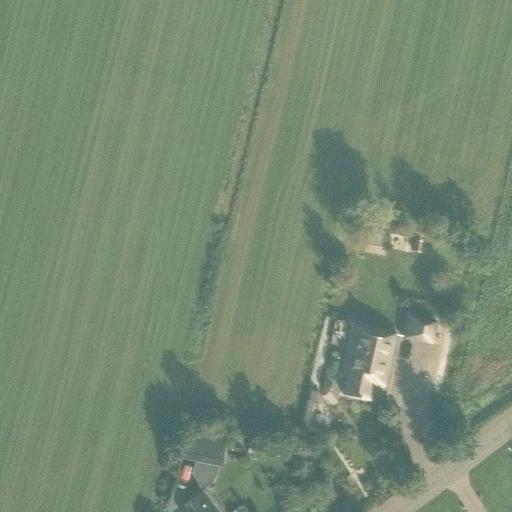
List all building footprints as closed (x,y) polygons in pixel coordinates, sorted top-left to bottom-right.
[(413,238),(411,249),(419,250),(421,239),(413,238)] [(430,344),(435,321),(408,315),(403,338),(430,344)] [(382,386),(394,334),(353,325),(341,377),(345,378),(342,395),(367,400),(371,384),(382,386)] [(225,440),(186,431),(180,458),(219,467),(225,440)] [(307,484),(317,480),(309,464),(300,469),(307,484)] [(217,511),(202,491),(183,505),(187,511),(217,511)]
